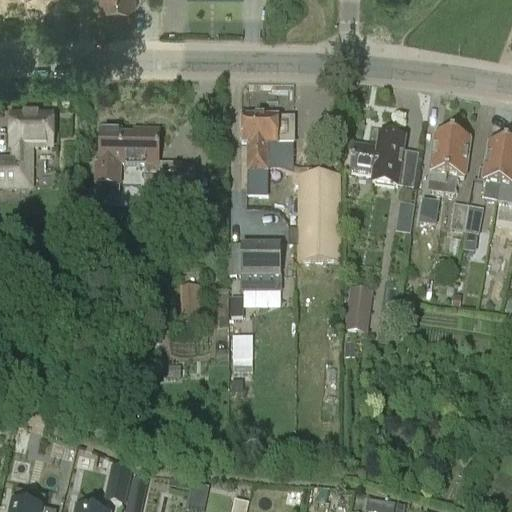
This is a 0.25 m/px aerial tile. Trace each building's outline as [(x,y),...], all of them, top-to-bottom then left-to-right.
[(13,149),(13,157),(12,166),(0,166),(0,192),(30,192),(30,177),(30,149),(52,150),(52,119),(11,119),(11,149),(13,149)] [(246,147),(246,199),(268,199),(268,175),(291,175),(293,175),(293,173),(293,122),(241,120),(241,147),(246,147)] [(143,168),(142,202),(194,203),(195,169),(158,169),(158,134),(132,134),(131,138),(120,138),(121,134),(99,133),(99,168),(95,168),(94,188),(120,188),(120,168),(143,168)] [(440,137),(435,137),(426,195),(442,198),(452,136),(440,134),(440,137)] [(466,138),(452,136),(442,198),(452,200),(455,181),(464,182),(470,142),(466,141),(466,138)] [(372,187),(397,191),(409,193),(413,193),(418,158),(403,155),(404,143),(379,140),(377,151),(377,153),(356,150),(352,177),(373,180),(372,187)] [(489,188),(486,205),(495,207),(506,145),(493,143),(493,146),(489,145),(481,186),(489,188)] [(495,207),(494,217),(503,219),(509,191),(511,191),(511,146),(506,145),(495,207)] [(324,179),(324,173),(293,173),(293,175),(291,175),(291,195),(288,199),(298,199),(299,225),(299,234),(290,234),(290,250),(298,250),(298,267),(339,267),(339,225),(339,179),(324,179)] [(439,207),(421,205),(418,225),(436,227),(439,207)] [(449,236),(463,238),(468,211),(453,209),(449,236)] [(411,212),(396,210),(393,235),(408,237),(411,212)] [(483,214),(468,211),(463,238),(479,241),(483,214)] [(279,250),(249,250),(229,250),(229,281),(279,281),(279,250)] [(490,268),(503,269),(504,252),(492,251),(490,268)] [(203,290),(179,291),(179,317),(204,317),(203,290)] [(349,292),(343,335),(366,338),(372,295),(349,292)] [(452,308),(460,309),(461,298),(454,297),(452,308)] [(230,321),(243,321),(242,301),(230,301),(230,321)] [(165,330),(151,328),(148,344),(162,347),(165,330)] [(252,341),(232,342),(233,376),(253,376),(252,341)] [(345,347),(345,362),(354,362),(354,346),(345,347)] [(130,364),(121,385),(140,393),(149,372),(130,364)] [(180,382),(181,370),(159,369),(158,381),(180,382)] [(112,493),(126,496),(131,475),(116,472),(112,493)] [(169,483),(168,491),(189,494),(191,487),(169,483)] [(126,511),(141,511),(145,496),(131,493),(126,511)]
